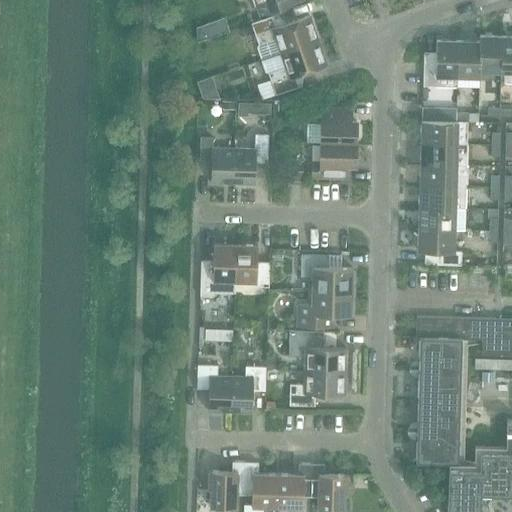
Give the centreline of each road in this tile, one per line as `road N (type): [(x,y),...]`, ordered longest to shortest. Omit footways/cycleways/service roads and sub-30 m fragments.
road 1 (residential): [(373,449),(382,221)]
road 2 (residential): [(198,215),(382,221)]
road 3 (residential): [(382,221),(387,39)]
road 4 (residential): [(373,449),(194,444)]
